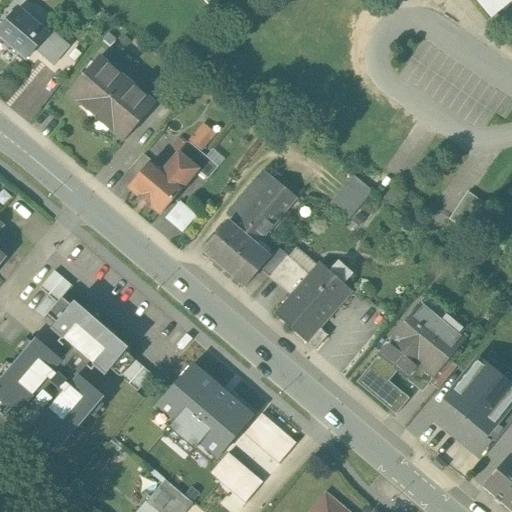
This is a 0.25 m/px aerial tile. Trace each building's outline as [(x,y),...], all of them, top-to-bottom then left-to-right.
[(203,0),(211,8),(220,0),(203,0)] [(511,0),(477,0),(491,17),(511,0)] [(8,43),(23,56),(26,58),(25,59),(26,60),(38,46),(45,51),(57,37),(50,31),(46,34),(18,10),(18,9),(17,8),(0,28),(0,42),(5,47),(8,43)] [(68,47),(63,42),(62,42),(57,37),(42,55),(51,63),(52,65),(68,47)] [(154,105),(105,62),(104,62),(99,57),(68,94),(95,116),(95,117),(94,118),(96,119),(96,118),(97,118),(124,141),(154,105)] [(197,170),(206,178),(207,179),(218,167),(188,142),(179,154),(197,169),(197,170)] [(169,168),(168,169),(168,170),(165,172),(152,161),(129,188),(160,214),(197,170),(178,154),(167,167),(169,168)] [(295,198),(273,179),(264,171),(227,215),(236,223),(234,227),(255,245),(295,198)] [(348,219),(360,205),(372,191),(354,176),(330,204),(348,219)] [(395,185),(387,195),(384,199),(396,209),(407,194),(395,185)] [(454,220),(473,226),(483,199),(463,192),(454,220)] [(183,232),(198,215),(180,200),(165,217),(183,232)] [(0,218),(0,259),(4,262),(16,247),(0,234),(0,232),(7,224),(0,218)] [(269,257),(231,224),(230,224),(227,222),(203,251),(245,286),(269,257)] [(278,249),(276,251),(275,251),(260,268),(269,276),(286,256),(278,249)] [(286,256),(274,270),(269,276),(291,295),(309,275),(286,256)] [(320,263),(290,297),(275,314),(314,349),(326,335),(319,328),(351,292),(320,263)] [(55,269),(42,284),(59,299),(72,284),(55,269)] [(126,349),(74,304),(53,329),(66,341),(105,374),(126,349)] [(407,379),(413,371),(417,367),(431,378),(464,338),(439,318),(437,321),(420,306),(356,383),(395,415),(409,399),(388,382),(398,371),(407,379)] [(36,341),(0,383),(0,397),(18,413),(61,362),(37,341),(36,341)] [(511,384),(477,356),(442,399),(489,437),(511,408),(511,384)] [(132,357),(119,372),(137,387),(150,371),(132,357)] [(437,389),(449,375),(456,366),(447,359),(431,378),(430,378),(428,381),(437,389)] [(154,408),(215,461),(254,417),(193,364),(154,408)] [(102,398),(78,376),(34,427),(59,448),(102,398)] [(261,415),(244,434),(279,464),(296,445),(261,415)] [(246,504),(263,483),(227,453),(210,474),(246,504)] [(511,511),(511,455),(483,488),(511,511)] [(356,511),(329,489),(308,511),(356,511)]
